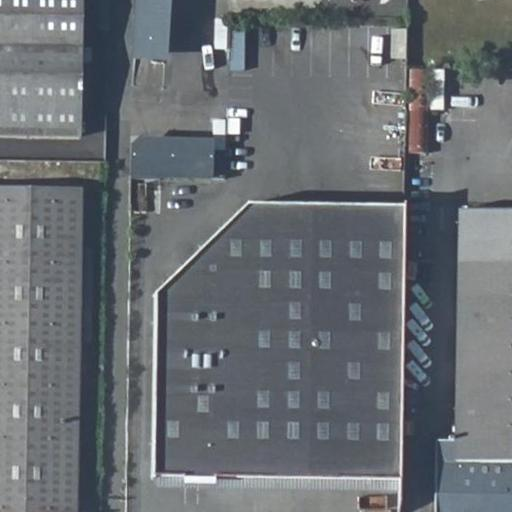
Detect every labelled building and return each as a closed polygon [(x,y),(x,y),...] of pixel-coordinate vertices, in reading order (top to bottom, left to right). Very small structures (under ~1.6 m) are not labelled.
[(0,0),(0,133),(81,135),(83,0),(0,0)] [(131,175),(227,178),(228,137),(133,134),(131,175)] [(74,511),(80,189),(0,187),(0,511),(74,511)] [(405,209),(247,207),(154,289),(150,477),(398,482),(405,209)] [(511,511),(511,210),(458,209),(453,441),(435,441),(433,511),(511,511)]
